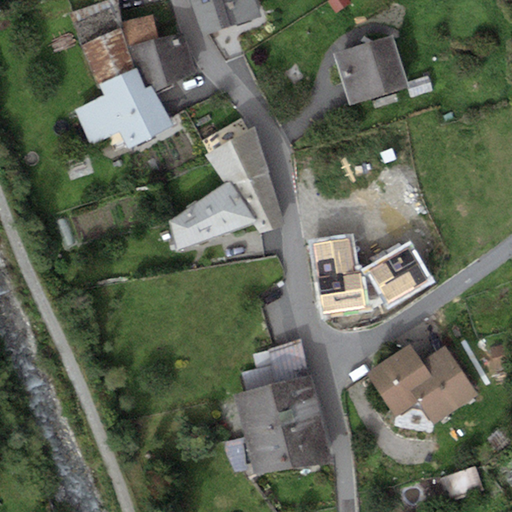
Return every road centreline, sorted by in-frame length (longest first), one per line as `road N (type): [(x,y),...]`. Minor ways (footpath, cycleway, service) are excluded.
road 1 (tertiary): [(325,375),(273,134),(218,72),(186,0)]
road 2 (residential): [(325,375),(511,247)]
road 3 (tertiary): [(347,511),(325,375)]
